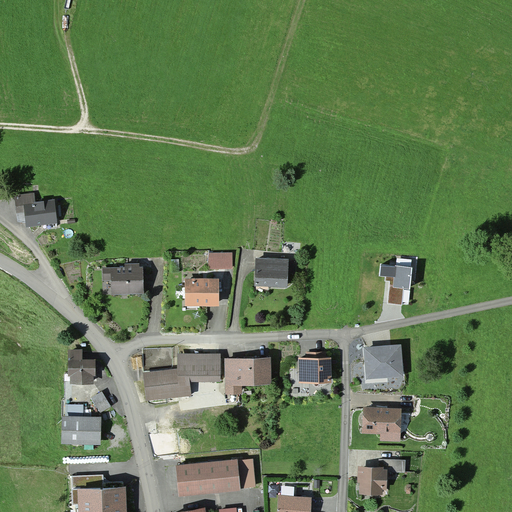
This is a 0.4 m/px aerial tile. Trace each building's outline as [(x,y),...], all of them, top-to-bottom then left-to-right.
[(34,193),(14,195),(16,213),(24,212),(25,227),(57,224),(55,200),(35,202),(34,193)] [(233,253),(209,254),(210,268),(233,267),(233,253)] [(293,258),(260,257),(259,285),(292,286),(293,258)] [(144,266),(103,267),(103,282),(113,281),(114,295),(144,294),(144,266)] [(410,268),(381,266),(380,275),(386,275),(386,280),(390,280),(388,303),(401,304),(403,287),(409,288),(410,268)] [(220,278),(185,279),(186,306),(220,305),(220,278)] [(403,345),(365,347),(367,378),(404,376),(403,345)] [(94,374),(94,360),(81,360),(81,350),(69,350),(69,375),(71,375),(71,382),(92,382),(92,374),(94,374)] [(178,370),(144,373),(146,401),(192,396),(191,382),(221,382),(221,353),(178,352),(178,370)] [(336,355),(303,356),(303,381),(336,381),(336,355)] [(271,358),(225,359),(225,385),(272,385),(271,358)] [(406,406),(367,405),(366,436),(405,437),(406,406)] [(105,416),(65,415),(64,443),(104,444),(105,416)] [(243,458),(180,465),(183,495),(246,488),(243,458)] [(378,466),(362,466),(362,492),(388,492),(388,476),(406,476),(406,458),(378,458),(378,466)] [(131,511),(131,485),(83,486),(83,511),(131,511)] [(313,511),(315,495),(282,493),(280,511),(313,511)]
